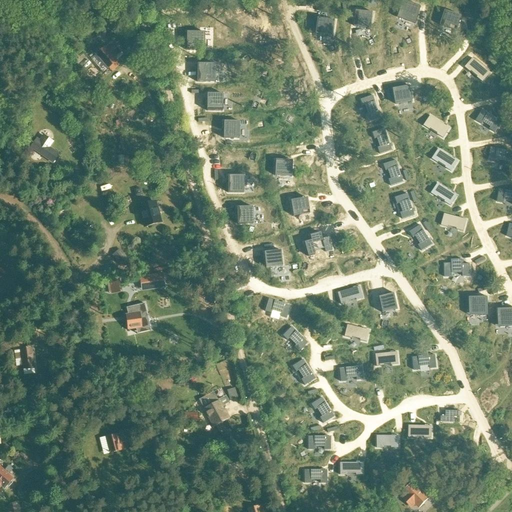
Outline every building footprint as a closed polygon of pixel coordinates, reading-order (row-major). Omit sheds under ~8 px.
[(403,1),(398,18),(415,24),(420,7),(403,1)] [(445,11),(440,26),(457,31),(461,16),(445,11)] [(356,12),(355,27),(372,28),(373,13),(356,12)] [(318,19),(317,35),(333,37),(335,21),(318,19)] [(186,33),(186,51),(191,51),(200,51),(204,51),(204,33),(186,33)] [(96,54),(91,59),(103,73),(109,68),(116,62),(113,59),(122,51),(115,44),(106,51),(104,48),(96,54)] [(471,59),(463,69),(479,82),(487,72),(471,59)] [(197,65),(196,83),(214,83),(215,65),(197,65)] [(102,83),(96,94),(105,100),(112,88),(102,83)] [(410,87),(394,90),(396,105),(413,102),(410,87)] [(206,95),(206,111),(222,112),(222,95),(206,95)] [(373,97),(361,101),(363,107),(366,106),(369,115),(366,116),(369,122),(380,118),(373,97)] [(483,111),(476,122),(482,125),(483,123),(491,128),(489,130),(495,134),(502,123),(483,111)] [(430,117),(424,127),(430,130),(431,128),(439,133),(437,135),(443,139),(449,129),(430,117)] [(223,122),(223,139),(239,139),(239,122),(223,122)] [(91,153),(84,126),(79,128),(87,155),(91,153)] [(384,130),(373,134),(375,140),(377,139),(380,148),(378,149),(380,155),(392,151),(384,130)] [(58,155),(49,148),(53,142),(43,135),(38,141),(32,149),(53,163),(58,155)] [(511,152),(491,149),(489,161),(495,163),(496,160),(505,162),(504,164),(511,166),(511,160),(511,152)] [(438,150),(432,160),(438,163),(439,161),(447,166),(446,168),(451,172),(458,162),(438,150)] [(275,161),(274,176),(291,177),(292,162),(275,161)] [(396,161),(384,165),(386,172),(388,171),(391,180),(389,181),(391,187),(403,183),(396,161)] [(227,176),(227,193),(243,193),(243,176),(227,176)] [(438,184),(431,194),(437,198),(438,196),(446,200),(445,203),(451,206),(457,196),(438,184)] [(511,192),(500,190),(497,202),(504,203),(504,201),(511,202),(511,192)] [(407,194),(395,199),(398,205),(400,204),(403,213),(401,214),(403,220),(415,216),(407,194)] [(306,199),(290,201),(293,217),(309,214),(306,199)] [(156,202),(138,207),(144,227),(161,222),(156,202)] [(252,207),(236,208),(237,225),(253,224),(252,207)] [(444,215),(441,226),(448,228),(449,225),(457,228),(457,230),(463,232),(466,221),(444,215)] [(420,226),(409,233),(413,238),(416,237),(421,244),(418,246),(422,252),(432,245),(420,226)] [(311,241),(304,243),(308,257),(314,255),(313,251),(323,248),(324,252),(331,250),(328,238),(321,239),(320,233),(309,236),(311,241)] [(121,249),(113,256),(122,267),(130,261),(121,249)] [(280,251),(263,253),(265,269),(282,267),(280,251)] [(452,264),(445,264),(445,278),(452,277),(452,274),(463,273),(463,277),(470,277),(470,264),(463,265),(462,260),(451,260),(452,264)] [(230,284),(235,283),(231,268),(226,269),(230,284)] [(163,274),(139,277),(141,293),(165,289),(163,274)] [(241,284),(230,287),(232,293),(243,289),(241,284)] [(359,288),(337,294),(340,305),(347,303),(346,301),(355,298),(355,301),(362,299),(359,288)] [(394,294),(378,298),(382,313),(398,310),(394,294)] [(488,298),(469,298),(470,316),(488,316),(488,298)] [(268,300),(264,312),(271,314),(270,318),(278,321),(280,317),(286,319),(290,306),(268,300)] [(127,314),(125,315),(127,331),(136,329),(137,334),(150,331),(144,304),(126,308),(127,314)] [(511,309),(498,310),(499,328),(511,327),(511,309)] [(347,326),(344,337),(350,339),(351,336),(360,339),(359,341),(366,343),(369,332),(347,326)] [(291,328),(282,337),(287,341),(289,339),(295,346),(293,348),(298,352),(307,344),(291,328)] [(21,350),(21,351),(15,352),(17,365),(22,365),(23,369),(34,368),(31,349),(21,350)] [(397,353),(375,355),(376,367),(383,366),(382,364),(391,363),(392,365),(398,365),(397,353)] [(435,356),(412,358),(414,371),(421,370),(420,367),(429,366),(430,369),(436,368),(435,356)] [(302,360),(292,367),(295,373),(298,372),(303,379),(300,381),(304,386),(315,379),(302,360)] [(361,368),(338,370),(340,382),(346,382),(346,379),(355,378),(355,381),(362,380),(361,368)] [(227,390),(231,399),(240,396),(237,386),(227,390)] [(228,403),(224,396),(217,400),(203,408),(214,427),(227,419),(221,407),(228,403)] [(321,398),(310,405),(314,411),(316,409),(321,417),(319,418),(323,424),(333,417),(321,398)] [(184,412),(183,420),(197,420),(197,413),(184,412)] [(441,417),(441,423),(453,423),(453,418),(458,418),(458,412),(446,412),(446,418),(441,417)] [(409,426),(409,438),(415,438),(415,436),(425,436),(424,438),(431,438),(431,427),(409,426)] [(119,434),(103,438),(99,439),(103,453),(107,452),(107,453),(123,449),(121,441),(128,439),(126,430),(118,432),(119,434)] [(376,437),(376,448),(383,448),(383,446),(392,446),(392,448),(399,448),(399,437),(376,437)] [(307,438),(307,450),(314,450),(314,447),(323,447),(323,450),(330,450),(330,438),(307,438)] [(164,465),(162,455),(156,457),(158,467),(164,465)] [(339,464),(339,476),(346,476),(346,473),(355,473),(355,476),(362,476),(362,464),(339,464)] [(0,468),(0,489),(2,488),(3,489),(12,481),(0,468)] [(303,471),(303,484),(310,484),(310,481),(319,481),(319,484),(326,484),(326,471),(303,471)] [(429,477),(425,481),(432,488),(436,485),(429,477)] [(420,508),(429,499),(413,483),(404,492),(407,496),(404,499),(412,507),(415,503),(420,508)] [(265,511),(265,509),(266,508),(265,503),(247,508),(248,511),(265,511)]
